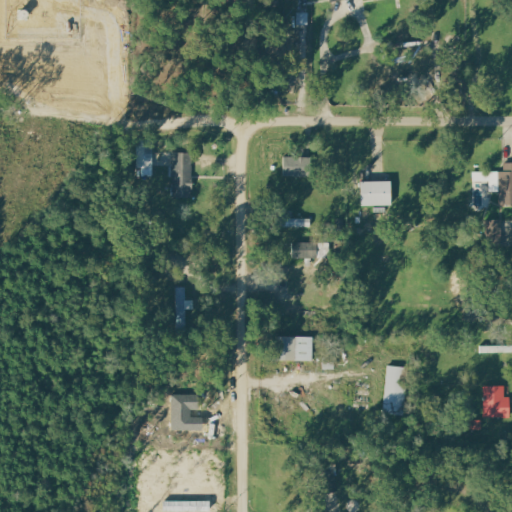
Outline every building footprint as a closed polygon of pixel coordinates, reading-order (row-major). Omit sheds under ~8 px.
[(297,25),(309,26),(309,13),(297,12),(297,25)] [(154,176),(154,140),(137,140),(138,177),(154,176)] [(173,198),(192,198),(193,153),(174,152),(173,198)] [(283,176),(301,177),(302,158),(283,157),(283,176)] [(500,205),(511,204),(511,162),(504,163),(504,172),(473,172),(473,182),(490,182),(490,192),(500,192),(500,205)] [(361,206),(392,206),(391,182),(361,182),(361,206)] [(279,225),(294,226),(294,219),(279,218),(279,225)] [(503,220),(486,220),(486,246),(504,246),(503,220)] [(293,257),(317,257),(317,242),(292,243),(293,257)] [(193,301),(187,301),(187,288),(178,287),(178,327),(187,327),(187,309),(193,309),(193,301)] [(278,361),(313,362),(314,337),(278,336),(278,361)] [(404,415),(406,367),(387,366),(385,414),(404,415)] [(505,386),(484,386),(484,418),(511,417),(510,397),(506,397),(505,386)] [(318,494),(337,493),(336,472),(317,473),(318,494)]
